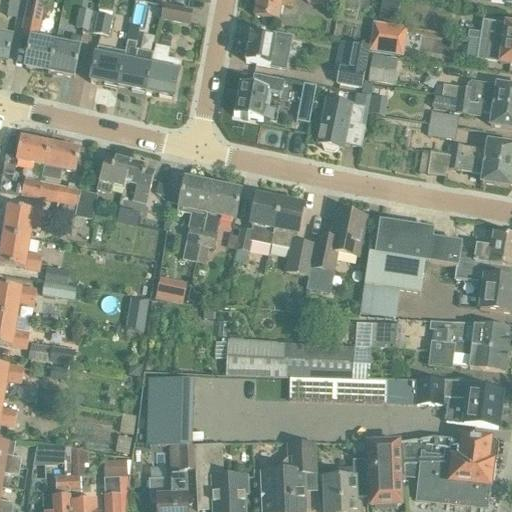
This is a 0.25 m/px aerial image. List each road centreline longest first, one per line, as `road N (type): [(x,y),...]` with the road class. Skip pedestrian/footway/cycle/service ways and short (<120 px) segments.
road 1 (residential): [(511,213),(195,153)]
road 2 (residential): [(195,153),(0,105)]
road 3 (residential): [(195,153),(226,0)]
